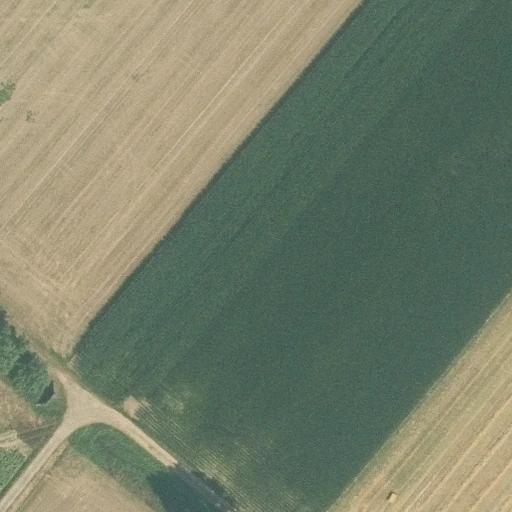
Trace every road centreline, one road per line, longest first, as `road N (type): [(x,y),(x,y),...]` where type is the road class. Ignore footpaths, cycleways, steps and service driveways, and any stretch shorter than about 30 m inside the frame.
road 1 (track): [(83,393),(228,511)]
road 2 (track): [(0,504),(83,393)]
